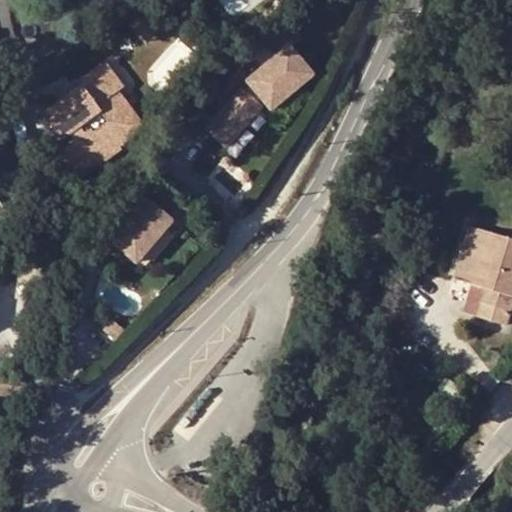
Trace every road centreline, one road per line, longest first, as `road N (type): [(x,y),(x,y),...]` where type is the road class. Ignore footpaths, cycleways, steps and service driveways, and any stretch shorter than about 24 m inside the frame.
road 1 (tertiary): [(411,0),(342,152),(300,220),(254,270)]
road 2 (tertiary): [(254,270),(103,407),(51,475)]
road 3 (tertiary): [(91,469),(254,270)]
